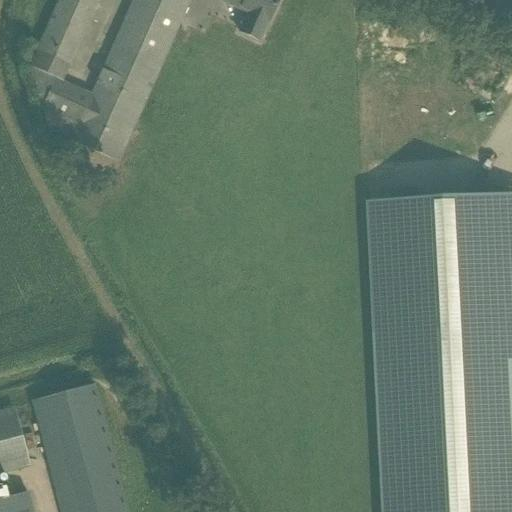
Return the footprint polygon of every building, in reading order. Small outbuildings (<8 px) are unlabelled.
[(48,132),(117,163),(189,0),(133,0),(91,96),(61,83),(98,0),(60,0),(29,68),(48,132)] [(224,0),(223,3),(247,14),(252,16),(248,25),(243,22),(239,33),(258,42),(267,22),(268,23),(278,0),(224,0)] [(511,194),(370,201),(377,338),(511,331),(511,194)] [(511,511),(511,331),(377,338),(386,511),(511,511)] [(32,402),(61,511),(127,511),(93,385),(32,402)] [(11,413),(0,415),(0,511),(30,511),(26,494),(0,500),(0,473),(25,467),(11,413)]
